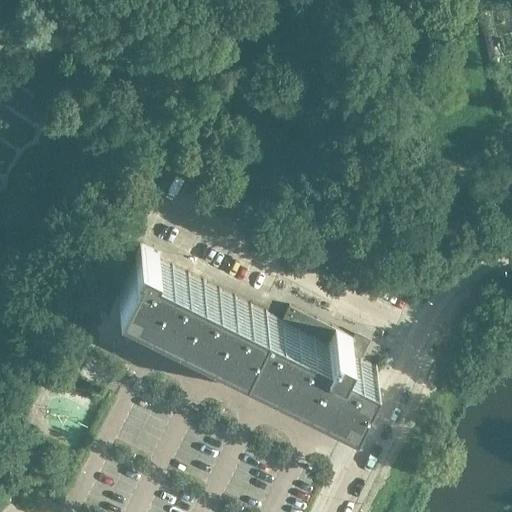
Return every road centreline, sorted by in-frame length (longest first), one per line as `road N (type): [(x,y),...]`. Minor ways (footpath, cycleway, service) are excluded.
road 1 (unclassified): [(332,511),(419,336)]
road 2 (unclassified): [(511,258),(476,266),(444,291),(419,336)]
